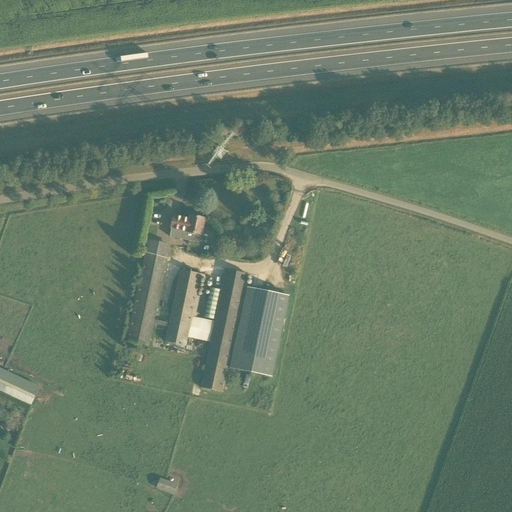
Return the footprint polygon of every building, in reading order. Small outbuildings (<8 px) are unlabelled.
[(170,229),(171,230),(170,237),(198,243),(204,218),(190,215),(189,219),(173,215),(170,229)] [(200,297),(197,296),(202,274),(179,269),(168,323),(155,320),(170,245),(147,240),(126,341),(149,346),(153,324),(167,327),(164,342),(186,346),(188,338),(211,342),(201,388),(222,393),(247,274),(226,270),(215,322),(196,318),(200,297)] [(210,288),(203,318),(213,320),(220,290),(210,288)] [(289,296),(247,288),(230,369),(272,378),(289,296)] [(0,367),(0,395),(32,409),(42,384),(0,367)] [(158,483),(156,489),(173,495),(175,491),(177,485),(160,478),(158,483)]
